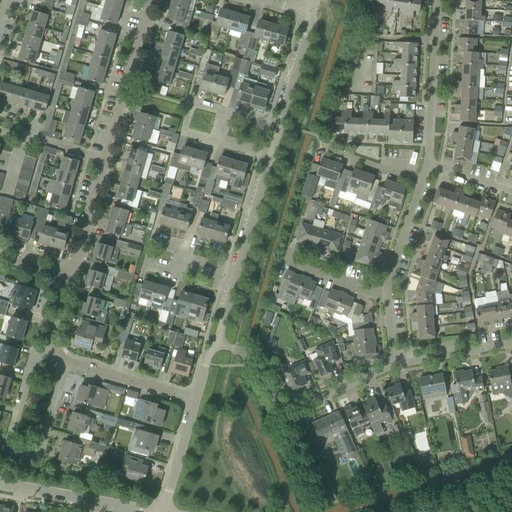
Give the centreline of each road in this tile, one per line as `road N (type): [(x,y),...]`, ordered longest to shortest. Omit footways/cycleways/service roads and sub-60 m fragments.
road 1 (residential): [(65,361),(38,451),(6,440),(31,356),(54,349)]
road 2 (residential): [(216,343),(247,354),(285,414),(395,364)]
road 3 (residential): [(270,155),(184,130),(190,106),(192,100),(279,125)]
road 4 (residential): [(104,160),(152,0)]
road 5 (residential): [(427,164),(436,0)]
road 6 (residential): [(196,398),(65,361)]
road 7 (unclassified): [(235,276),(270,155)]
road 8 (residential): [(70,276),(104,160)]
